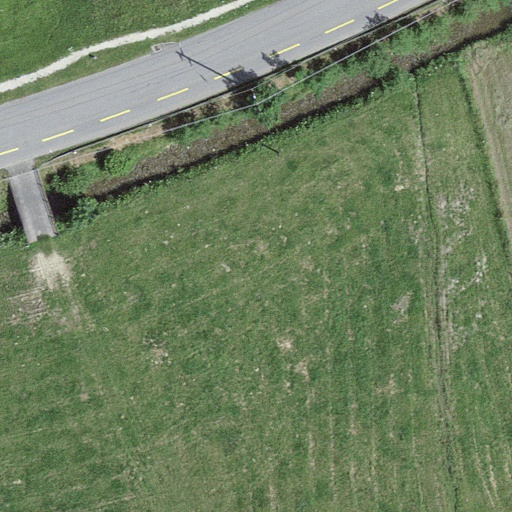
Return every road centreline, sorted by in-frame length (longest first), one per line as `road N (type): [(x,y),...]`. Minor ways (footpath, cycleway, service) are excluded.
road 1 (secondary): [(356,0),(198,69),(0,136)]
road 2 (track): [(6,135),(78,329)]
